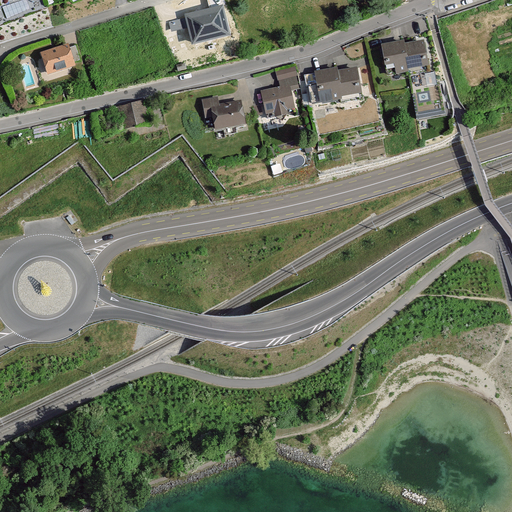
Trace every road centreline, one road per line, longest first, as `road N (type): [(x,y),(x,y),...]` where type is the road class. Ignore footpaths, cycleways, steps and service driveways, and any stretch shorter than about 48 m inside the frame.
road 1 (motorway): [(0,299),(198,172),(422,0)]
road 2 (tertiary): [(449,0),(341,42),(0,129)]
road 3 (unclassified): [(114,306),(232,333),(271,329),(312,316),(465,221),(511,203)]
road 4 (motorway): [(321,0),(0,245)]
road 5 (primary): [(115,240),(383,181)]
road 6 (primary): [(511,140),(383,181)]
